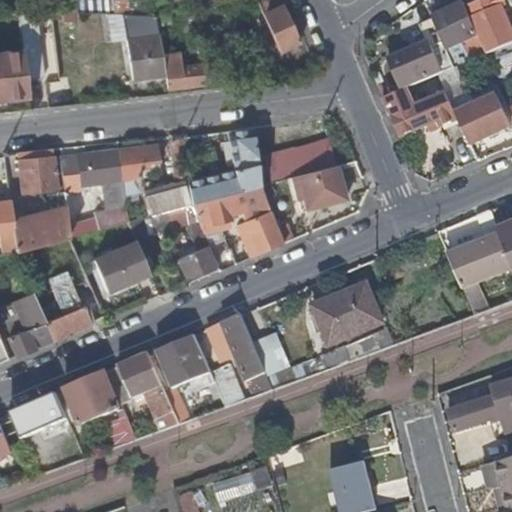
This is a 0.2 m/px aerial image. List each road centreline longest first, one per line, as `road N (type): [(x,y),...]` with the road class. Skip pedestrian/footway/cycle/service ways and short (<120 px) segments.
road 1 (residential): [(0,395),(408,224)]
road 2 (residential): [(353,94),(0,131)]
road 3 (residential): [(353,94),(408,224)]
